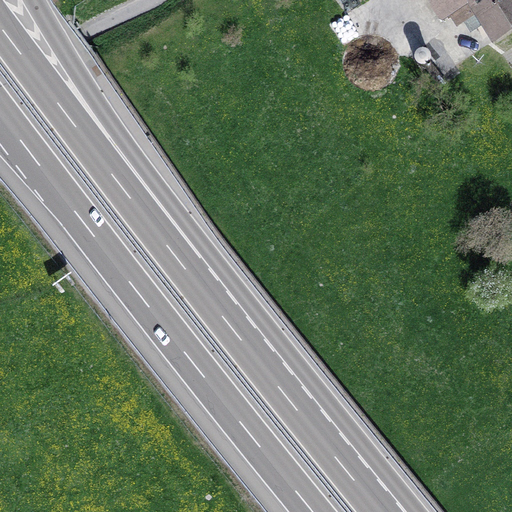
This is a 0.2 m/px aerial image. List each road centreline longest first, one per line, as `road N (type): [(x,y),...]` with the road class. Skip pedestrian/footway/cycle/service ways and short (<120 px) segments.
road 1 (motorway): [(0,115),(311,511)]
road 2 (motorway): [(381,511),(169,248)]
road 3 (motorway): [(169,248),(33,0)]
road 4 (motorway): [(169,248),(0,24)]
